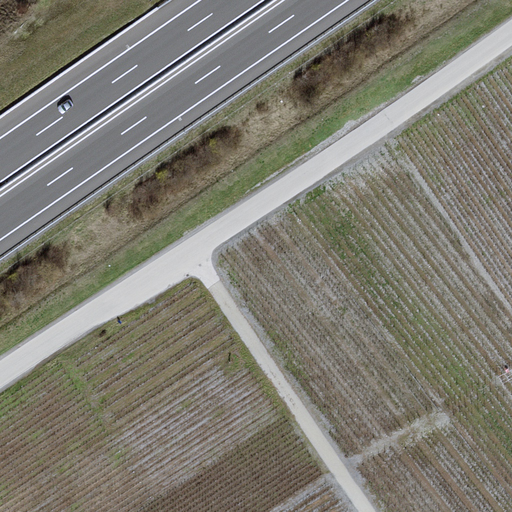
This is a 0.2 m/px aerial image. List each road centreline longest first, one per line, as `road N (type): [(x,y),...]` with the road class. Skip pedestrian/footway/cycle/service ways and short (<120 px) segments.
road 1 (unclassified): [(511,29),(0,372)]
road 2 (motorway): [(0,219),(317,0)]
road 3 (motorway): [(231,0),(0,159)]
